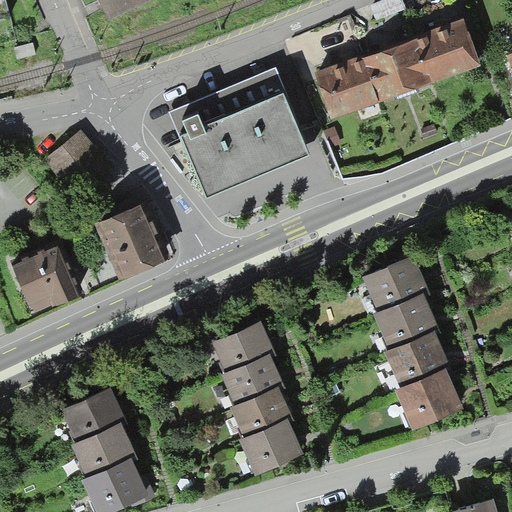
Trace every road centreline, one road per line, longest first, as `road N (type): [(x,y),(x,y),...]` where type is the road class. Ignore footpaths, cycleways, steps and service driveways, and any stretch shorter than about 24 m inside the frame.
road 1 (secondary): [(218,274),(511,153)]
road 2 (residential): [(232,511),(511,436)]
road 3 (residential): [(352,0),(102,100)]
road 4 (secondary): [(0,375),(218,274)]
road 5 (residential): [(218,274),(102,100)]
